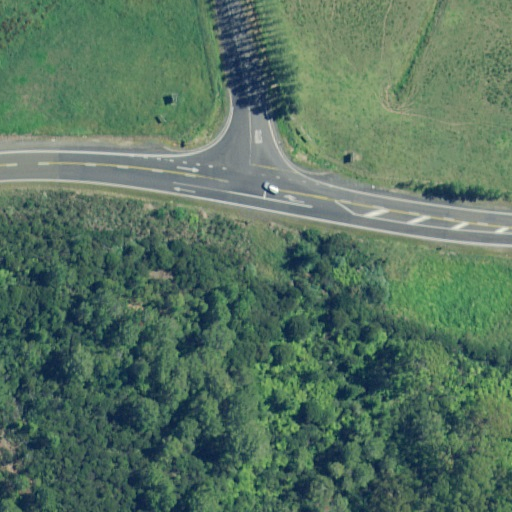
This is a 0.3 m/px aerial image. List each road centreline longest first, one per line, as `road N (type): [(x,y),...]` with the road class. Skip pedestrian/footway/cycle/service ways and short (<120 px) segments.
road 1 (primary): [(244,186),(511,228)]
road 2 (primary): [(0,169),(161,171),(244,186)]
road 3 (tertiary): [(225,0),(250,129),(244,186)]
